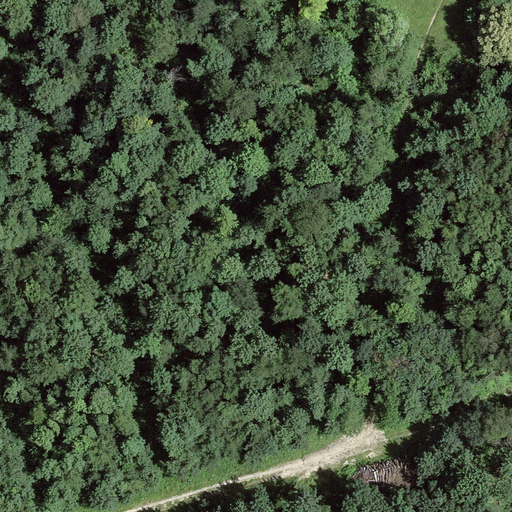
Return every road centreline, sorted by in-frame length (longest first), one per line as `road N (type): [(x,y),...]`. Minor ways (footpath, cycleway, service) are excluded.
road 1 (track): [(411,91),(380,228),(362,445),(131,511)]
road 2 (track): [(362,445),(511,389)]
